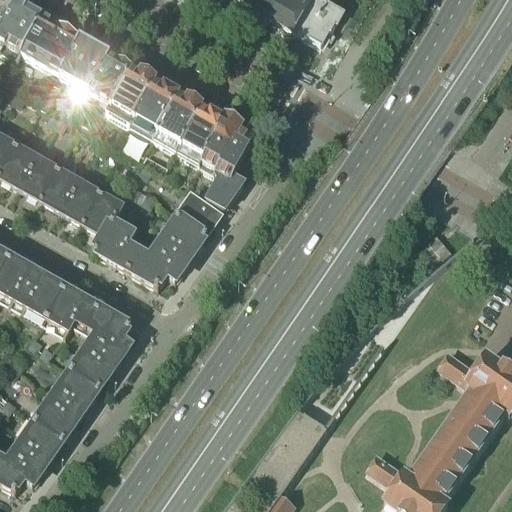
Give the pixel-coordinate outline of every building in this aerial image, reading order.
[(0,0),(0,32),(13,9),(5,5),(4,3),(3,0),(0,0)] [(239,19),(240,20),(251,0),(217,0),(224,5),(225,3),(229,5),(228,7),(229,7),(229,8),(233,14),(240,18),(239,19)] [(260,25),(267,29),(284,0),(251,0),(240,20),(241,19),(247,23),(255,23),(255,22),(256,23),(257,21),(261,23),(260,25)] [(293,44),(295,42),(314,6),(317,0),(284,0),(267,29),(274,33),(275,31),(279,33),(278,35),(279,36),(279,37),(283,43),(282,44),(283,45),(284,43),(291,44),(291,43),(293,43),(292,44),(293,44)] [(314,6),(295,42),(306,48),(307,47),(320,55),(324,46),(328,48),(328,47),(326,46),(341,21),(325,11),(322,9),(322,11),(314,6)] [(0,58),(0,60),(15,70),(15,69),(18,64),(20,61),(40,25),(39,24),(39,19),(31,14),(26,17),(15,10),(14,9),(14,10),(13,9),(0,32),(0,51),(3,53),(0,58)] [(20,61),(57,82),(78,46),(73,43),(73,38),(65,34),(61,36),(40,25),(20,61)] [(78,46),(57,82),(71,90),(70,94),(67,98),(82,106),(108,62),(107,57),(98,52),(93,55),(78,46)] [(90,112),(105,121),(130,76),(108,63),(108,62),(82,106),(91,111),(90,112)] [(105,121),(128,134),(154,88),(153,83),(145,79),(140,81),(130,76),(105,121)] [(128,134),(151,147),(176,102),(154,89),(154,88),(128,134)] [(44,105),(38,115),(45,119),(58,95),(53,92),(44,105)] [(5,106),(12,110),(15,104),(16,103),(9,99),(5,106)] [(31,111),(38,115),(44,105),(37,101),(31,111)] [(151,147),(175,160),(200,115),(199,109),(191,105),(186,107),(176,102),(151,147)] [(15,104),(12,110),(19,114),(22,108),(15,104)] [(175,160),(198,174),(223,128),(200,115),(175,160)] [(47,130),(54,134),(58,128),(51,124),(47,130)] [(212,181),(216,189),(219,185),(227,190),(230,184),(252,145),(237,136),(240,132),(231,127),(225,130),(223,128),(198,174),(212,181)] [(58,128),(54,134),(61,139),(65,132),(58,128)] [(0,180),(15,153),(0,144),(0,141),(2,139),(0,137),(0,180)] [(89,154),(96,158),(100,151),(98,150),(93,147),(89,154)] [(100,151),(96,158),(103,162),(107,155),(100,151)] [(0,180),(0,184),(19,196),(35,169),(15,158),(17,154),(15,153),(0,180)] [(19,196),(41,208),(56,181),(35,169),(19,196)] [(132,178),(139,182),(143,176),(135,172),(132,178)] [(143,176),(139,182),(146,187),(150,180),(143,176)] [(41,208),(61,219),(77,193),(56,181),(41,208)] [(219,185),(216,189),(205,210),(223,220),(243,192),(230,184),(227,190),(219,185)] [(61,219),(84,232),(99,206),(77,193),(61,219)] [(127,202),(135,206),(139,198),(131,194),(127,202)] [(142,210),(150,214),(154,207),(147,202),(142,210)] [(84,232),(104,244),(111,235),(121,218),(99,206),(84,232)] [(176,226),(179,229),(204,246),(212,234),(218,226),(219,227),(220,225),(189,206),(176,226)] [(179,229),(163,251),(190,268),(196,259),(205,246),(204,246),(179,229)] [(125,280),(126,280),(136,264),(133,262),(136,257),(130,253),(133,248),(111,235),(104,244),(94,260),(93,259),(92,261),(94,262),(125,279),(125,280)] [(450,260),(436,243),(419,257),(433,274),(450,260)] [(136,264),(126,280),(127,281),(127,280),(156,296),(156,297),(157,298),(158,296),(157,296),(166,283),(174,289),(173,290),(174,290),(176,289),(175,289),(181,280),(190,268),(163,251),(149,271),(136,264)] [(12,311),(15,313),(33,283),(8,269),(8,268),(7,268),(0,279),(0,304),(10,310),(6,316),(9,317),(12,311)] [(15,313),(45,330),(63,299),(62,299),(61,299),(33,283),(15,313)] [(74,330),(84,336),(96,318),(95,317),(95,318),(63,300),(64,300),(63,299),(45,330),(67,343),(74,330)] [(95,342),(84,358),(113,378),(122,365),(128,356),(128,357),(129,355),(128,354),(127,355),(119,350),(128,337),(129,338),(130,337),(128,336),(96,318),(84,336),(95,342)] [(27,353),(34,358),(40,351),(33,346),(27,353)] [(39,362),(46,367),(51,360),(44,355),(39,362)] [(84,358),(70,379),(98,400),(99,399),(98,399),(106,387),(106,388),(113,378),(84,358)] [(511,384),(507,381),(485,366),(474,382),(447,363),(438,377),(469,399),(462,409),(415,478),(408,487),(377,465),(366,479),(393,498),(383,511),(443,511),(442,511),(503,423),(508,426),(511,420),(511,384)] [(17,368),(15,370),(14,369),(7,380),(14,385),(23,373),(17,368)] [(70,379),(49,408),(77,429),(83,421),(90,411),(98,400),(70,379)] [(1,415),(8,420),(13,413),(7,408),(1,415)] [(49,408),(34,430),(62,451),(63,451),(62,450),(70,439),(77,429),(49,408)] [(239,511),(233,508),(240,497),(257,509),(270,491),(280,498),(281,497),(283,499),(326,439),(323,437),(324,436),(302,421),(302,422),(294,416),(286,426),(272,445),(244,485),(223,511),(239,511)] [(34,430),(19,452),(47,472),(54,463),(62,451),(62,452),(62,451),(34,430)] [(0,467),(0,493),(14,501),(13,501),(15,502),(16,501),(14,500),(23,487),(32,493),(31,494),(32,495),(33,493),(39,484),(47,472),(19,452),(6,471),(0,467)] [(287,511),(274,503),(267,511),(287,511)]
